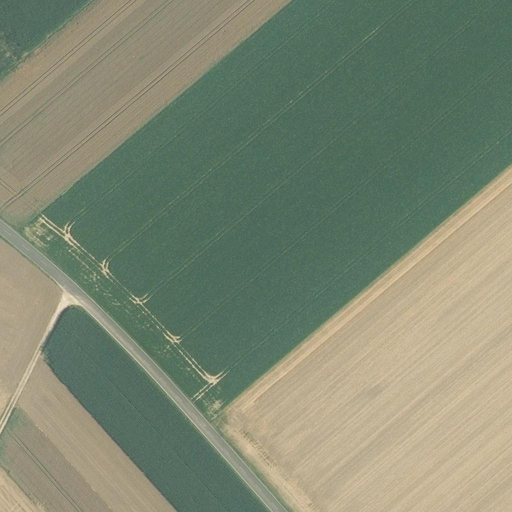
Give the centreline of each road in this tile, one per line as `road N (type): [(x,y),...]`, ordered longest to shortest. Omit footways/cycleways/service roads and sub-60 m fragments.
road 1 (tertiary): [(279,511),(86,303),(0,227)]
road 2 (track): [(0,430),(71,288)]
